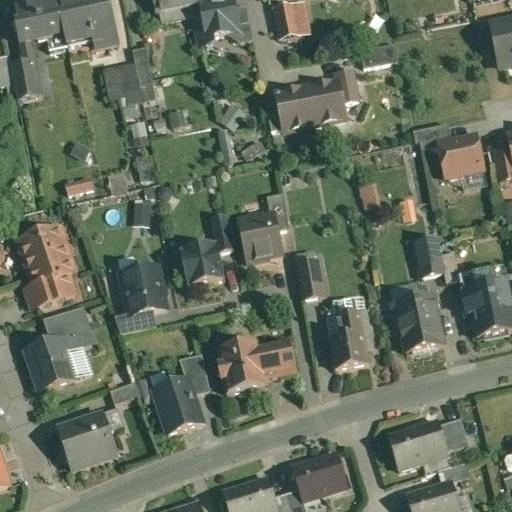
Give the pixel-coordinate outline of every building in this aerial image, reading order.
[(108,0),(79,0),(77,1),(76,0),(68,0),(58,2),(68,54),(69,56),(70,56),(68,46),(93,41),(96,54),(119,49),(108,0)] [(201,0),(152,0),(156,18),(185,12),(187,22),(195,20),(205,18),(203,6),(201,0)] [(232,0),(203,6),(205,18),(195,20),(201,52),(214,49),(213,43),(229,39),(240,37),(235,12),(232,0)] [(58,2),(34,8),(34,9),(17,13),(20,29),(16,29),(20,48),(47,43),(50,58),(68,54),(58,2)] [(295,9),(274,14),(280,44),(301,40),(295,9)] [(246,10),(235,12),(240,37),(229,39),(239,47),(253,44),(246,10)] [(511,24),(491,29),(499,71),(511,68),(511,24)] [(25,68),(11,71),(15,88),(18,104),(43,99),(36,66),(32,49),(21,51),(25,68)] [(396,49),(361,55),(364,73),(399,66),(396,49)] [(143,105),(155,102),(145,52),(133,54),(135,68),(141,93),(143,105)] [(9,60),(0,61),(0,90),(15,88),(11,71),(9,60)] [(135,68),(120,71),(125,96),(141,93),(135,68)] [(105,74),(111,103),(126,100),(125,96),(120,71),(105,74)] [(337,85),(307,91),(315,130),(347,124),(344,109),(359,106),(353,75),(336,78),(337,85)] [(307,91),(276,98),(278,106),(283,134),(284,137),(315,130),(307,91)] [(283,134),(278,106),(266,109),(272,136),(283,134)] [(233,108),(221,124),(234,134),(246,118),(233,108)] [(187,110),(169,113),(173,131),(190,128),(187,110)] [(164,123),(153,125),(154,132),(165,131),(164,123)] [(448,128),(413,135),(416,147),(420,146),(421,153),(439,150),(438,149),(452,146),(448,128)] [(142,130),(133,132),(136,148),(145,146),(142,130)] [(228,135),(218,136),(224,168),(233,166),(228,135)] [(452,146),(438,149),(439,150),(445,181),(449,184),(460,182),(463,178),(484,173),(477,140),(452,146)] [(261,145),(242,155),(247,165),(266,155),(261,145)] [(90,153),(77,146),(71,157),(84,164),(90,153)] [(511,154),(511,148),(493,152),(500,187),(511,184),(511,154)] [(153,161),(138,163),(140,185),(156,183),(153,161)] [(125,179),(109,183),(112,199),(129,195),(125,179)] [(90,183),(66,188),(68,200),(93,194),(90,183)] [(376,190),(360,193),(364,215),(380,212),(376,190)] [(151,208),(135,207),(133,229),(149,230),(151,208)] [(247,269),(285,261),(275,215),(237,223),(247,269)] [(53,232),(18,244),(33,289),(26,292),(34,315),(75,301),(68,279),(75,277),(65,248),(59,250),(53,232)] [(188,292),(225,285),(217,248),(181,256),(188,292)] [(455,256),(441,259),(447,286),(460,284),(455,256)] [(441,259),(428,261),(434,289),(447,286),(441,259)] [(320,265),(296,269),(302,305),(326,300),(320,265)] [(128,324),(170,314),(160,269),(117,279),(128,324)] [(511,313),(507,287),(461,297),(466,321),(472,320),(477,342),(511,335),(511,313)] [(443,350),(433,300),(391,308),(395,329),(400,328),(406,357),(443,350)] [(366,315),(357,317),(355,302),(334,306),(336,321),(340,343),(330,345),(335,375),(368,369),(366,356),(373,355),(366,315)] [(80,312),(46,323),(54,346),(62,344),(65,355),(79,350),(75,341),(89,336),(80,312)] [(54,346),(27,355),(41,395),(75,384),(65,355),(62,344),(54,346)] [(291,345),(260,351),(259,346),(219,354),(222,368),(219,369),(222,385),(225,384),(228,398),(268,390),(266,382),(297,377),(291,345)] [(202,360),(182,365),(188,382),(206,377),(202,360)] [(206,377),(188,382),(188,384),(194,400),(210,396),(206,377)] [(188,384),(154,395),(169,439),(203,427),(194,400),(188,384)] [(137,386),(110,395),(115,408),(141,399),(137,386)] [(104,417),(58,433),(64,451),(66,450),(73,470),(71,471),(71,474),(118,458),(104,417)] [(461,423),(439,430),(447,456),(469,450),(461,423)] [(438,426),(389,440),(399,475),(448,460),(447,456),(439,430),(438,426)] [(337,458),(292,472),(299,494),(303,506),(304,506),(348,493),(337,458)] [(0,492),(10,489),(0,460),(0,492)] [(465,468),(438,476),(442,489),(452,486),(452,487),(469,482),(465,468)] [(268,483),(223,496),(228,511),(277,511),(274,502),(268,483)] [(442,489),(407,500),(410,511),(459,511),(452,487),(452,486),(442,489)] [(299,494),(286,498),(290,511),(305,511),(304,506),(303,506),(299,494)] [(290,511),(286,498),(274,502),(277,511),(290,511)]
